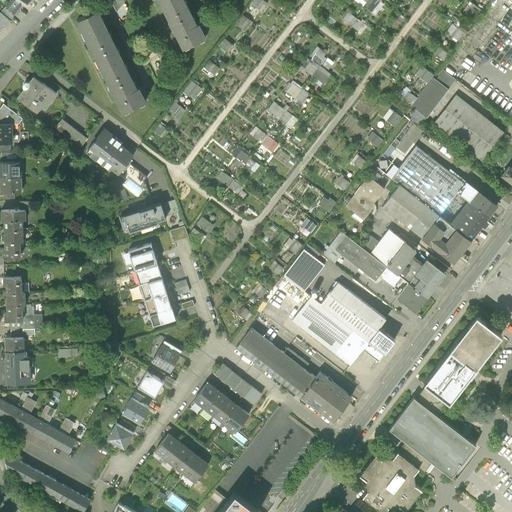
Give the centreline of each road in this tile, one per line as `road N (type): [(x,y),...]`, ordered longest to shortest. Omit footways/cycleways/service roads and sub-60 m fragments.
road 1 (track): [(212,281),(426,0)]
road 2 (tertiary): [(343,441),(511,226)]
road 3 (track): [(312,0),(178,173)]
road 4 (residential): [(343,441),(214,344)]
road 5 (track): [(140,145),(250,228)]
